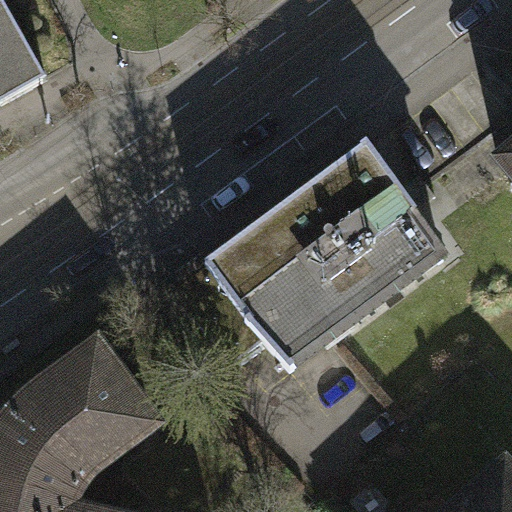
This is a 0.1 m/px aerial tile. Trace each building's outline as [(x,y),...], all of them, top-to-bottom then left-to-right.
[(0,103),(39,82),(0,11),(0,103)] [(511,30),(477,62),(511,100),(511,30)] [(511,141),(493,157),(511,179),(511,141)] [(192,271),(165,291),(228,362),(252,343),(282,372),(436,260),(404,218),(409,215),(360,147),(192,271)] [(0,511),(69,511),(77,487),(148,436),(93,342),(4,417),(0,424),(0,511)] [(451,511),(511,511),(511,477),(503,467),(451,511)]
